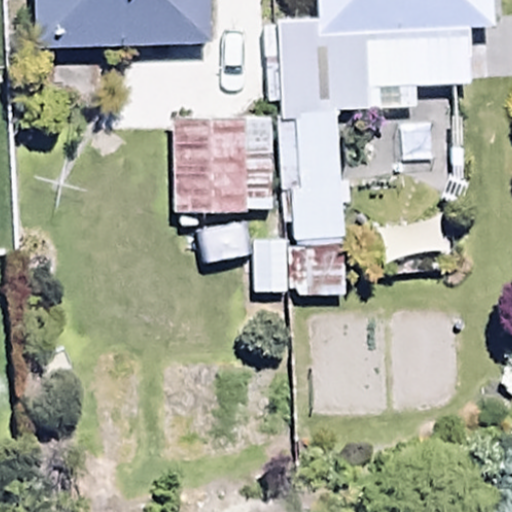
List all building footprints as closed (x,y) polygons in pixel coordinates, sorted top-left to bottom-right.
[(23,0),(24,45),(201,42),(200,0),(23,0)] [(305,0),(306,13),(270,14),(270,27),(254,27),(255,54),(260,54),(261,96),(270,96),(274,194),(285,194),(286,240),(332,239),(331,205),(342,205),(341,180),(330,180),(328,110),(407,107),(406,86),(460,84),(458,27),(485,26),(484,0),(305,0)] [(263,116),(163,118),(166,213),(265,210),(263,116)] [(431,121),(389,121),(389,166),(431,166),(431,121)] [(280,241),(245,241),(246,297),(280,297),(280,241)]
